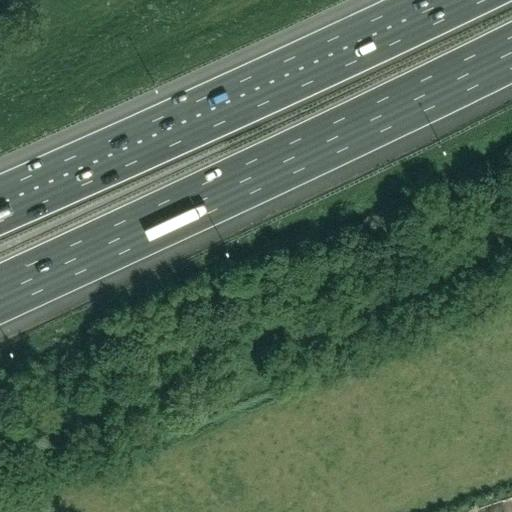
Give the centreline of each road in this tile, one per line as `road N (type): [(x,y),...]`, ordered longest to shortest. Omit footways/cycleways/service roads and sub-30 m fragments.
road 1 (motorway): [(0,295),(511,48)]
road 2 (motorway): [(455,0),(0,208)]
